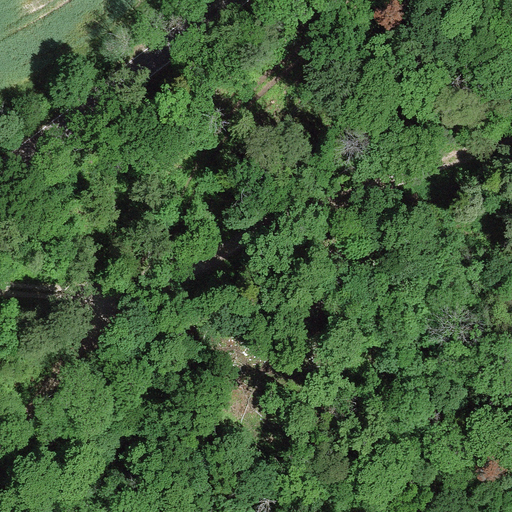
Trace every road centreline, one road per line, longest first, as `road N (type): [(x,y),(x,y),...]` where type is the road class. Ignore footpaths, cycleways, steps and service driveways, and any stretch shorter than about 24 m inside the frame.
road 1 (track): [(0,423),(195,185),(281,65),(342,0)]
road 2 (track): [(0,285),(105,289),(192,269),(511,140)]
road 3 (tertiary): [(226,0),(0,182)]
